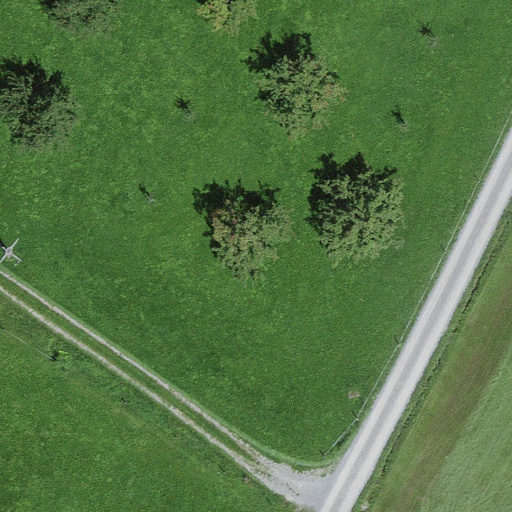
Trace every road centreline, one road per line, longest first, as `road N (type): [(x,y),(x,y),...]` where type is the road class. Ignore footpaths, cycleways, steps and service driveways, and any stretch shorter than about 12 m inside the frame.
road 1 (track): [(330,511),(0,277)]
road 2 (track): [(511,161),(337,511)]
